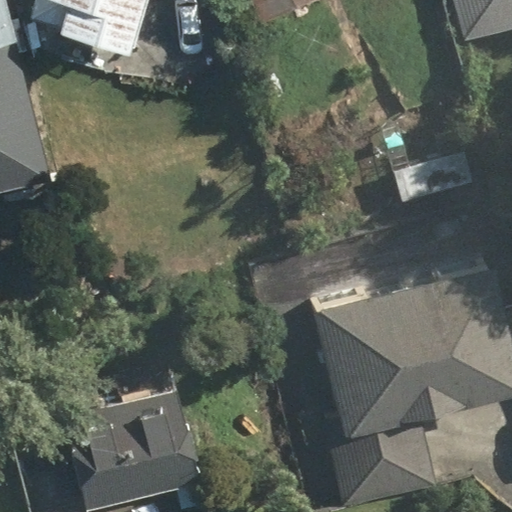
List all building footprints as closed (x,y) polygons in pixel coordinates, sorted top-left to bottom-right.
[(22,0),(21,2),(112,39),(127,0),(22,0)] [(243,0),(250,14),(281,0),(243,0)] [(511,0),(453,0),(463,31),(511,17),(511,0)] [(6,33),(0,34),(0,175),(38,166),(6,33)] [(454,65),(384,81),(409,189),(478,173),(454,65)] [(511,381),(487,254),(303,289),(344,502),(430,486),(413,401),(511,381)] [(166,375),(47,411),(74,502),(194,466),(166,375)]
